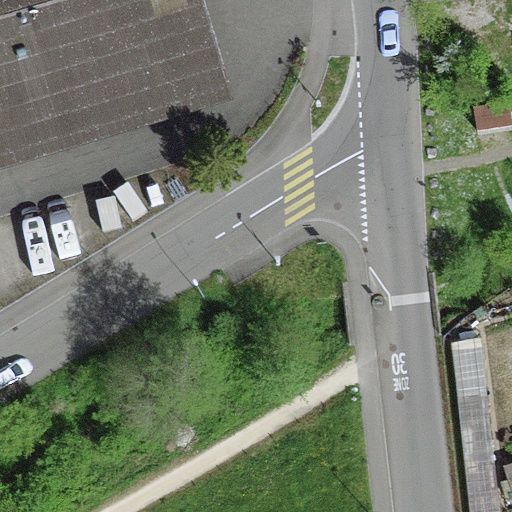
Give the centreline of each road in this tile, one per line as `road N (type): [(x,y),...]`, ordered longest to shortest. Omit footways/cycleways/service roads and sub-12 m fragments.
road 1 (residential): [(372,102),(297,182),(0,370)]
road 2 (residential): [(372,102),(413,511)]
road 3 (track): [(115,511),(396,346)]
